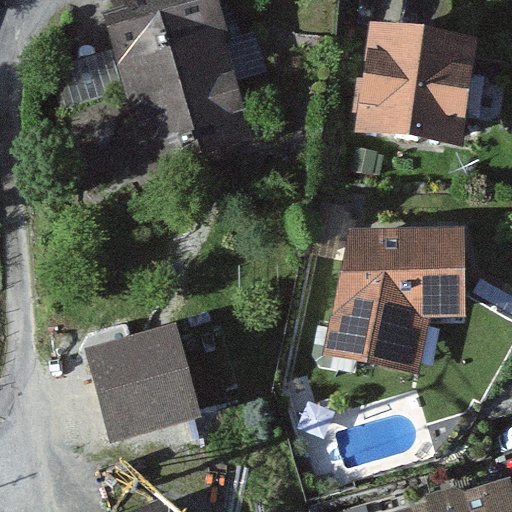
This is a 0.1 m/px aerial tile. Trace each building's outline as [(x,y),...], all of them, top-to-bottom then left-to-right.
[(94,0),(145,160),(257,125),(217,0),(94,0)] [(358,157),(456,170),(472,58),(373,45),(358,157)] [(418,371),(428,316),(466,314),(463,225),(348,228),(323,355),(418,371)] [(393,511),(511,511),(511,499),(506,478),(393,511)] [(163,511),(158,497),(121,511),(163,511)]
